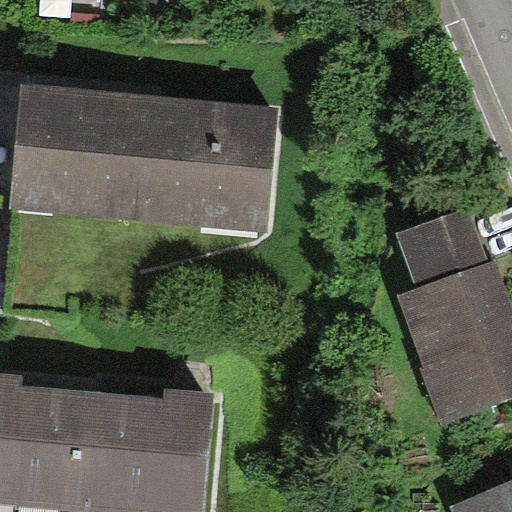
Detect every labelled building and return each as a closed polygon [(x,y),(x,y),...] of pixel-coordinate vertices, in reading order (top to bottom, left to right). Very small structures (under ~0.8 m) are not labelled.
[(146,100),(25,87),(12,209),(265,235),(278,114),(146,100)] [(482,267),(465,217),(400,239),(417,289),(482,267)] [(511,319),(493,263),(482,267),(417,289),(398,295),(440,423),(511,398),(511,319)] [(22,372),(0,369),(0,503),(77,511),(196,511),(209,395),(167,390),(165,402),(89,393),(21,386),(22,372)] [(511,511),(511,486),(454,509),(454,511),(511,511)]
